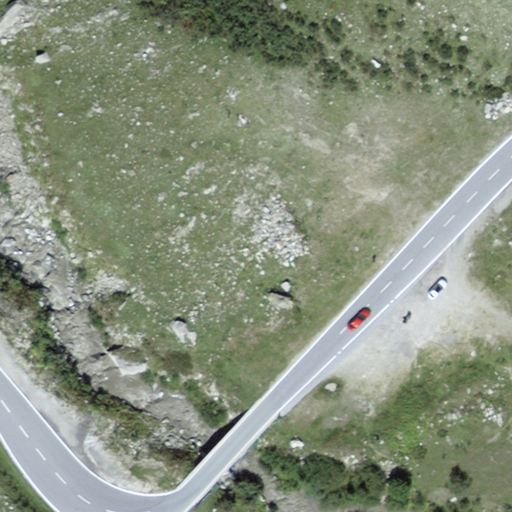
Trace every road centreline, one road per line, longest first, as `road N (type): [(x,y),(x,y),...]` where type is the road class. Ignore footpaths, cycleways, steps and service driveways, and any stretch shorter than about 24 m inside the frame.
road 1 (secondary): [(511,154),(186,497),(148,511)]
road 2 (secondary): [(118,511),(77,494),(0,400)]
